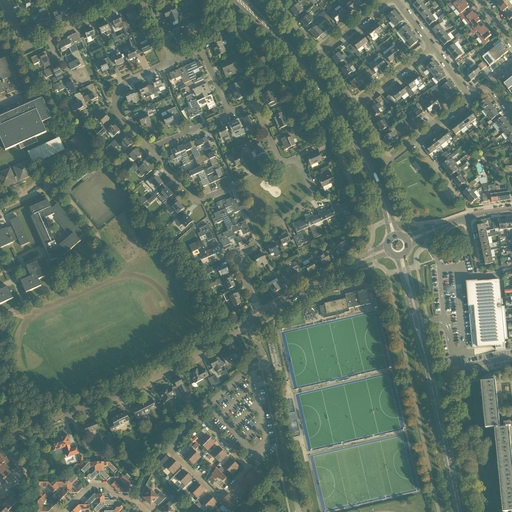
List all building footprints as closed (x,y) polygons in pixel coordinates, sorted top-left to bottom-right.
[(84,11),(91,8),(88,0),(80,0),(74,3),(78,11),(83,9),(84,11)] [(361,4),(358,0),(351,0),(350,1),(356,8),(361,4)] [(416,11),(424,5),(420,0),(415,0),(414,1),(416,3),(413,5),(417,11),(416,11)] [(457,0),(454,0),(451,3),(448,5),(450,7),(453,4),(457,9),(466,2),(464,0),(463,0),(458,0),(458,1),(457,0)] [(509,2),(507,0),(499,0),(495,3),(497,6),(498,5),(499,7),(498,7),(500,9),(509,2)] [(356,8),(350,1),(345,5),(351,12),(356,8)] [(458,15),(460,18),(467,13),(465,10),(469,7),(467,5),(468,4),(466,2),(457,9),(461,14),(458,15)] [(502,12),(505,15),(511,9),(511,5),(509,2),(500,9),(501,11),(502,11),(503,12),(502,12)] [(297,5),(291,10),(296,16),(302,11),(299,7),(301,5),(299,3),(297,5)] [(56,23),(64,20),(62,17),(68,15),(63,4),(58,7),(59,10),(57,11),(57,13),(53,15),(56,23)] [(424,5),(416,11),(417,11),(421,16),(420,16),(428,10),(424,5)] [(178,24),(177,21),(179,20),(174,7),(163,12),(166,18),(168,17),(171,24),(172,23),(173,26),(178,24)] [(341,8),(336,12),(342,19),(347,15),(341,8)] [(137,19),(139,24),(142,22),(139,16),(137,18),(133,10),(126,13),(129,20),(133,18),(134,21),(137,19)] [(428,10),(420,16),(421,16),(425,21),(424,21),(432,16),(428,10)] [(394,11),(391,13),(387,16),(391,21),(399,15),(398,16),(394,11)] [(46,19),(42,12),(40,13),(41,16),(38,17),(39,20),(36,21),(35,21),(31,23),(35,32),(39,31),(38,30),(40,29),(41,30),(46,28),(43,20),(46,19)] [(336,23),(342,19),(336,12),(331,16),(336,23)] [(469,15),(467,13),(460,18),(462,21),(465,19),(468,23),(477,16),(475,14),(473,12),(469,15)] [(300,21),(301,21),(306,27),(315,20),(310,14),(300,21)] [(328,17),(326,14),(321,19),(316,23),(318,26),(325,20),(327,24),(328,23),(329,24),(332,22),(328,17)] [(439,22),(442,20),(446,16),(444,14),(437,19),(439,22)] [(399,15),(391,21),(395,27),(402,21),(398,16),(399,16),(399,15)] [(126,24),(125,22),(122,23),(119,16),(111,19),(116,30),(120,28),(120,29),(124,28),(128,36),(131,35),(128,27),(126,24)] [(432,16),(424,21),(424,22),(425,21),(429,26),(436,21),(432,16)] [(470,29),(472,32),(478,27),(479,26),(477,24),(480,21),(478,19),(479,18),(477,16),(468,23),(472,28),(470,29)] [(111,34),(106,22),(98,26),(101,34),(105,32),(107,35),(111,34)] [(387,34),(381,26),(379,27),(377,24),(372,28),(371,27),(377,35),(382,31),(385,35),(387,34)] [(435,36),(443,30),(439,25),(432,30),(436,35),(435,36)] [(403,36),(410,30),(410,31),(406,26),(399,31),(403,36)] [(479,26),(478,27),(472,32),(474,35),(476,33),(480,37),(488,30),(487,28),(486,29),(484,26),(481,28),(479,26)] [(310,32),(316,39),(322,34),(325,31),(323,28),(320,31),(316,27),(310,32)] [(373,45),(376,49),(378,47),(372,39),(377,35),(371,27),(371,28),(366,32),(369,35),(367,37),(370,42),(373,45)] [(96,38),(95,36),(91,28),(84,32),(88,41),(96,38)] [(174,36),(178,45),(190,40),(184,28),(178,31),(180,34),(174,36)] [(407,42),(414,36),(414,35),(413,36),(410,31),(411,31),(410,30),(403,36),(407,42)] [(443,30),(435,36),(436,36),(440,40),(439,41),(447,35),(443,30)] [(483,46),(489,41),(488,39),(491,36),(489,33),(490,32),(488,30),(480,37),(483,42),(481,44),(483,46)] [(59,43),(60,46),(61,49),(65,47),(66,49),(69,48),(71,54),(78,50),(74,43),(77,41),(78,43),(81,41),(78,34),(75,35),(74,34),(65,38),(65,40),(59,43)] [(130,51),(126,53),(123,54),(125,59),(128,57),(129,60),(137,57),(136,54),(139,53),(136,45),(131,35),(129,36),(129,40),(130,43),(131,47),(132,47),(128,49),(130,51)] [(357,39),(362,46),(368,42),(362,35),(357,39)] [(447,35),(439,41),(440,41),(444,46),(451,40),(447,35)] [(414,36),(407,42),(411,47),(418,42),(414,36)] [(224,41),(223,41),(221,38),(212,42),(214,45),(212,46),(216,56),(226,52),(223,45),(226,44),(226,43),(226,41),(224,41)] [(136,45),(139,53),(140,54),(139,52),(142,51),(143,54),(151,50),(150,47),(153,46),(150,39),(140,43),(136,45)] [(362,46),(357,39),(352,43),(357,51),(362,46)] [(451,56),(459,50),(455,45),(459,41),(457,39),(454,42),(450,45),(452,47),(447,50),(451,55),(451,56)] [(495,48),(502,57),(508,52),(501,43),(495,48)] [(356,53),(353,49),(350,45),(346,47),(353,56),(357,54),(356,53)] [(384,55),(378,47),(376,49),(379,53),(382,57),(384,55)] [(395,48),(390,52),(396,60),(395,59),(400,55),(395,48)] [(459,58),(461,61),(463,59),(462,58),(466,55),(465,53),(461,48),(459,50),(451,56),(452,55),(456,60),(459,58)] [(489,53),(496,62),(502,57),(495,48),(489,53)] [(77,61),(68,64),(71,70),(77,67),(78,69),(85,66),(78,50),(71,54),(74,59),(76,58),(77,61)] [(49,58),(46,51),(31,58),(34,65),(39,62),(39,60),(41,59),(44,68),(50,65),(47,59),(49,58)] [(342,65),(345,63),(348,60),(346,57),(344,54),(341,51),(338,54),(332,58),(337,64),(340,62),(342,65)] [(390,52),(384,56),(390,63),(395,59),(396,60),(390,52)] [(496,62),(489,53),(482,58),(490,67),(496,62)] [(108,57),(109,58),(112,65),(112,66),(113,66),(112,65),(115,63),(116,66),(124,63),(121,55),(117,57),(116,54),(112,56),(108,57)] [(359,57),(358,56),(357,54),(353,56),(348,60),(345,63),(347,65),(341,70),(346,76),(352,72),(353,73),(355,71),(355,70),(353,66),(350,63),(359,57)] [(16,75),(8,57),(0,60),(0,95),(0,96),(1,96),(0,94),(0,93),(6,91),(7,94),(15,91),(13,88),(20,85),(16,75)] [(101,70),(102,72),(108,69),(107,66),(109,66),(112,65),(109,58),(104,60),(104,61),(99,64),(98,61),(94,63),(97,71),(101,70)] [(380,59),(375,63),(381,71),(381,70),(386,66),(380,59)] [(224,73),(226,77),(238,72),(233,60),(221,65),(223,69),(224,69),(226,72),(224,73)] [(426,67),(430,72),(438,66),(437,67),(433,61),(426,67)] [(478,65),(478,66),(481,70),(487,66),(483,61),(478,65)] [(195,62),(184,67),(190,81),(193,80),(194,84),(197,82),(196,79),(196,78),(193,71),(202,67),(200,62),(196,64),(195,62)] [(365,64),(369,70),(370,71),(371,69),(375,74),(380,70),(381,71),(375,63),(370,67),(367,63),(365,64)] [(54,72),(57,81),(63,78),(60,72),(62,71),(59,64),(44,71),(47,78),(52,75),(51,73),(54,72)] [(471,70),(477,78),(477,77),(482,73),(476,65),(471,70)] [(438,66),(430,72),(434,77),(442,71),(441,72),(437,67),(438,66)] [(190,81),(184,67),(169,74),(172,80),(180,77),(184,84),(190,81)] [(477,78),(471,70),(466,74),(471,81),(476,77),(477,78)] [(442,71),(434,77),(438,83),(434,86),(436,88),(439,85),(443,82),(441,80),(445,77),(441,72),(442,71)] [(410,78),(416,86),(418,88),(423,84),(424,86),(426,84),(418,73),(411,79),(410,78)] [(75,84),(72,77),(53,86),(55,91),(59,89),(60,91),(65,89),(66,91),(68,90),(70,94),(76,91),(73,85),(75,84)] [(155,92),(159,90),(159,89),(164,86),(165,88),(162,81),(160,82),(159,78),(158,79),(157,77),(154,79),(155,80),(152,81),(153,85),(150,86),(154,94),(155,98),(157,97),(155,92)] [(361,85),(361,84),(363,83),(361,80),(359,81),(357,78),(350,83),(355,89),(361,85)] [(410,78),(410,79),(405,83),(411,90),(416,86),(410,78)] [(441,87),(445,92),(453,86),(453,87),(449,82),(441,87)] [(211,92),(207,83),(193,90),(196,96),(202,93),(204,98),(208,96),(207,94),(211,92)] [(236,100),(238,99),(238,100),(239,100),(239,99),(246,96),(245,96),(244,96),(240,87),(241,86),(240,83),(230,87),(236,100)] [(100,99),(93,84),(86,87),(89,92),(91,92),(92,94),(83,97),(86,104),(92,101),(93,102),(100,99)] [(147,97),(152,95),(154,94),(150,86),(147,88),(145,84),(138,88),(141,96),(145,94),(147,97)] [(396,89),(395,89),(402,97),(407,93),(401,86),(396,90),(396,89)] [(453,86),(445,92),(449,98),(457,92),(453,87),(453,86)] [(402,97),(395,89),(396,90),(391,94),(396,101),(402,97)] [(132,100),(133,103),(140,100),(137,93),(134,94),(132,91),(124,95),(128,102),(132,100)] [(86,104),(83,97),(81,92),(77,94),(74,95),(76,98),(78,97),(79,102),(71,106),(73,111),(80,109),(81,110),(87,107),(86,104)] [(274,101),(272,98),(269,92),(261,95),(263,100),(264,99),(266,105),(269,104),(270,106),(269,107),(280,102),(278,99),(274,101)] [(430,101),(429,102),(428,102),(435,110),(434,109),(439,105),(435,99),(437,98),(434,94),(432,96),(433,97),(429,99),(430,101)] [(204,98),(197,102),(200,108),(207,105),(209,110),(216,107),(211,95),(208,96),(204,98)] [(202,113),(200,108),(197,102),(196,99),(194,100),(191,101),(188,96),(185,97),(188,103),(190,102),(193,109),(187,112),(188,112),(185,113),(187,119),(190,118),(191,118),(202,113)] [(389,96),(384,99),(388,104),(392,101),(389,96)] [(0,139),(5,151),(18,145),(21,150),(38,142),(36,137),(46,132),(42,123),(51,119),(42,98),(35,101),(34,99),(17,107),(15,104),(10,107),(11,110),(0,114),(0,139)] [(491,104),(487,99),(480,105),(484,110),(492,104),(491,104)] [(435,110),(428,102),(423,106),(429,114),(434,110),(435,110)] [(382,107),(381,105),(379,103),(368,110),(373,118),(375,116),(377,120),(382,117),(377,110),(382,107)] [(488,115),(496,109),(495,109),(491,105),(492,104),(484,110),(488,115)] [(138,118),(142,126),(145,124),(147,127),(151,125),(146,114),(148,113),(146,108),(140,110),(142,116),(138,118)] [(161,114),(164,121),(166,125),(174,122),(172,118),(175,116),(175,117),(178,115),(178,116),(179,116),(175,108),(161,114)] [(496,109),(488,115),(492,120),(499,115),(495,110),(496,109)] [(419,110),(414,113),(414,114),(420,122),(420,121),(425,117),(419,110)] [(93,116),(95,118),(95,119),(97,118),(103,125),(109,119),(104,114),(102,115),(99,111),(93,116)] [(466,116),(471,123),(476,119),(471,112),(466,116)] [(281,113),(271,118),(274,124),(276,123),(278,129),(287,126),(285,121),(286,120),(284,117),(283,118),(281,113)] [(383,116),(383,117),(384,120),(377,124),(381,131),(387,128),(391,126),(386,118),(390,116),(388,113),(383,116)] [(420,122),(414,114),(409,118),(414,125),(420,121),(420,122)] [(460,119),(466,127),(471,123),(466,116),(465,115),(466,116),(461,120),(460,119)] [(244,129),(248,127),(251,126),(252,129),(257,127),(254,120),(252,121),(250,116),(243,119),(240,121),(244,129)] [(496,122),(500,128),(508,122),(508,121),(507,122),(503,117),(496,122)] [(412,126),(409,122),(406,119),(403,121),(406,125),(409,129),(412,126)] [(455,123),(455,124),(461,131),(466,127),(460,119),(460,120),(458,122),(457,121),(455,123)] [(233,137),(236,136),(244,132),(242,128),(240,128),(237,122),(230,125),(232,129),(229,130),(233,137)] [(504,133),(511,127),(511,126),(511,127),(507,122),(508,122),(500,128),(504,133)] [(109,124),(104,128),(108,134),(112,138),(114,136),(115,138),(118,136),(117,134),(120,131),(115,126),(112,128),(109,124)] [(455,124),(450,128),(456,135),(461,131),(455,124)] [(233,137),(229,130),(226,132),(224,128),(217,131),(221,138),(225,137),(226,140),(229,139),(230,141),(233,140),(232,138),(233,137)] [(388,145),(392,143),(394,142),(392,137),(397,135),(394,128),(386,133),(387,136),(384,137),(388,145)] [(440,134),(446,142),(447,144),(449,144),(450,142),(451,141),(449,140),(452,138),(446,131),(441,135),(440,134)] [(435,138),(441,146),(446,142),(440,134),(441,135),(436,139),(435,138)] [(89,152),(76,137),(69,142),(82,158),(89,152)] [(206,137),(195,142),(197,148),(203,145),(207,155),(213,152),(206,137)] [(284,145),(283,145),(285,150),(293,146),(295,145),(291,137),(287,139),(286,137),(280,139),(282,144),(283,143),(284,145)] [(118,138),(110,145),(114,149),(120,144),(125,150),(131,144),(132,143),(129,141),(129,142),(126,138),(123,141),(121,139),(120,141),(118,138)] [(441,146),(435,138),(436,139),(431,143),(430,142),(436,150),(441,146)] [(63,150),(63,149),(62,146),(61,145),(59,139),(28,153),(31,158),(32,159),(33,163),(33,164),(63,150)] [(251,153),(253,157),(256,156),(256,157),(264,153),(260,144),(255,146),(252,140),(247,143),(251,153)] [(194,159),(200,156),(201,156),(197,148),(195,142),(194,141),(183,146),(186,151),(190,149),(194,159)] [(430,142),(430,143),(425,147),(431,154),(436,150),(430,142)] [(319,152),(326,149),(324,143),(317,146),(319,152)] [(184,166),(187,164),(185,159),(188,157),(186,151),(183,146),(183,145),(170,151),(172,155),(171,156),(170,157),(170,158),(171,159),(172,160),(173,160),(181,157),(183,160),(181,160),(184,166)] [(134,162),(141,156),(136,150),(132,153),(130,150),(124,155),(128,159),(131,157),(134,162)] [(241,153),(236,155),(237,157),(233,158),(237,167),(241,165),(242,166),(248,163),(245,157),(243,151),(241,152),(241,153)] [(453,166),(449,161),(458,154),(456,151),(446,159),(448,161),(442,165),(446,171),(453,166)] [(196,163),(198,166),(200,165),(203,164),(203,163),(209,160),(212,167),(218,164),(213,152),(207,155),(201,157),(202,161),(196,163)] [(321,161),(318,152),(307,157),(310,165),(321,161)] [(10,169),(7,170),(0,173),(0,183),(2,189),(11,185),(12,187),(16,186),(17,184),(20,183),(21,183),(25,182),(24,179),(33,175),(27,161),(13,167),(17,176),(14,178),(10,169)] [(141,166),(139,164),(134,168),(136,171),(138,169),(141,172),(139,174),(142,177),(145,174),(146,176),(148,174),(151,171),(144,163),(141,166)] [(456,172),(458,174),(463,170),(467,167),(465,164),(460,168),(458,165),(458,166),(456,163),(453,166),(446,171),(451,176),(456,172)] [(218,164),(212,167),(203,171),(206,176),(215,172),(218,176),(213,178),(215,182),(226,177),(224,173),(222,173),(218,164)] [(203,187),(209,184),(207,178),(206,178),(205,176),(206,176),(203,171),(202,167),(201,167),(200,165),(198,166),(199,168),(189,172),(191,177),(198,174),(201,181),(200,181),(203,187)] [(461,178),(463,177),(466,175),(463,170),(458,174),(459,177),(454,181),(459,187),(465,183),(461,178)] [(323,187),(324,190),(330,188),(331,187),(332,186),(332,185),(331,184),(334,182),(329,172),(322,174),(324,178),(319,180),(321,184),(323,187)] [(160,185),(162,184),(157,177),(154,179),(152,176),(145,182),(150,188),(153,191),(160,186),(161,186),(160,185)] [(492,203),(498,202),(496,186),(495,185),(487,186),(487,184),(481,185),(484,191),(488,191),(490,191),(492,203)] [(500,186),(496,186),(498,202),(511,200),(509,192),(501,194),(500,186)] [(172,195),(166,188),(161,193),(159,191),(147,201),(150,204),(156,198),(157,197),(163,203),(163,204),(167,200),(166,200),(172,195)] [(463,193),(467,198),(474,193),(477,190),(475,188),(472,191),(470,188),(463,193)] [(471,203),(478,199),(478,198),(474,193),(467,198),(471,203)] [(240,211),(234,198),(234,197),(225,201),(225,199),(222,201),(224,206),(225,208),(231,205),(234,213),(240,211)] [(58,260),(72,249),(80,241),(78,239),(83,234),(57,204),(53,207),(51,208),(47,200),(30,208),(33,216),(31,217),(43,244),(48,256),(51,261),(57,259),(58,260)] [(184,209),(178,202),(174,205),(171,202),(165,207),(172,214),(175,211),(178,214),(184,209)] [(339,204),(331,207),(332,209),(331,209),(334,216),(340,227),(348,224),(346,220),(342,222),(338,214),(346,211),(343,204),(340,206),(339,204)] [(222,218),(223,220),(225,225),(226,225),(229,230),(232,229),(230,227),(233,226),(225,208),(222,209),(222,210),(214,214),(216,218),(217,221),(222,218)] [(246,208),(240,211),(244,221),(249,219),(247,210),(246,208)] [(319,215),(322,221),(327,233),(332,231),(327,219),(334,216),(331,209),(327,211),(326,209),(318,213),(319,215)] [(174,221),(176,223),(179,227),(183,224),(185,227),(192,221),(187,215),(182,219),(180,217),(182,214),(179,217),(180,217),(174,221)] [(305,219),(306,221),(309,227),(314,239),(326,233),(325,232),(321,233),(321,231),(317,233),(314,225),(322,221),(319,215),(314,217),(313,215),(305,219)] [(7,229),(6,228),(6,229),(0,231),(0,248),(13,243),(12,242),(18,239),(21,246),(29,243),(18,217),(10,221),(12,227),(7,229)] [(230,227),(232,229),(234,233),(241,230),(243,235),(250,232),(246,224),(247,223),(246,223),(245,221),(233,226),(230,227)] [(309,227),(306,221),(301,223),(301,221),(292,224),(297,235),(293,237),(298,247),(302,245),(302,244),(304,243),(305,244),(309,242),(309,241),(310,241),(308,237),(304,239),(300,231),(309,227)] [(477,226),(479,233),(487,231),(485,224),(477,226)] [(205,235),(206,237),(208,242),(214,239),(208,225),(199,229),(201,232),(198,234),(200,238),(205,235)] [(227,239),(235,235),(234,233),(232,229),(229,230),(217,235),(219,238),(218,238),(220,242),(220,241),(224,250),(231,247),(227,239)] [(491,237),(498,236),(498,233),(497,232),(490,233),(489,231),(487,231),(479,233),(480,239),(491,237)] [(292,238),(289,239),(286,234),(279,237),(282,245),(287,243),(289,246),(295,244),(292,238)] [(246,244),(244,241),(244,239),(241,240),(239,236),(236,238),(238,244),(242,242),(243,245),(246,244)] [(340,255),(349,250),(345,244),(350,241),(347,236),(342,239),(344,242),(336,247),(340,255)] [(322,255),(319,257),(316,259),(318,262),(320,260),(323,265),(330,261),(327,255),(334,252),(326,237),(322,239),(327,247),(324,249),(320,251),(322,255)] [(492,243),(491,237),(480,239),(481,246),(489,244),(489,243),(492,243)] [(214,255),(213,252),(207,254),(206,251),(201,240),(198,242),(198,241),(197,241),(198,242),(189,246),(192,252),(198,250),(202,260),(214,255)] [(276,247),(274,244),(267,247),(270,255),(274,253),(276,257),(283,254),(280,247),(277,249),(276,247)] [(481,246),(483,252),(491,250),(489,244),(481,246)] [(483,252),(484,259),(492,257),(495,256),(494,250),(491,251),(491,250),(483,252)] [(269,259),(266,261),(262,254),(254,257),(256,261),(255,261),(256,262),(258,265),(262,263),(264,265),(267,264),(270,271),(274,269),(269,259)] [(319,263),(318,262),(316,259),(313,254),(310,256),(311,258),(302,263),(308,273),(316,269),(314,266),(315,265),(319,263)] [(493,264),(492,257),(484,259),(485,265),(493,264)] [(38,262),(31,265),(26,267),(31,277),(21,281),(26,293),(41,286),(38,280),(44,277),(38,262)] [(214,266),(215,269),(217,269),(220,277),(229,273),(227,268),(226,268),(225,266),(222,267),(221,263),(214,266)] [(297,265),(295,266),(290,269),(292,273),(288,275),(289,277),(288,278),(288,279),(288,280),(289,281),(290,281),(291,281),(292,282),(293,283),(293,284),(294,283),(295,282),(297,281),(296,281),(296,280),(300,278),(299,277),(300,277),(298,275),(297,274),(301,271),(297,265)] [(278,281),(269,287),(273,293),(280,290),(278,286),(285,282),(285,283),(286,283),(282,276),(277,279),(278,281)] [(227,290),(235,286),(231,278),(224,281),(227,290)] [(492,281),(478,282),(478,281),(466,282),(469,307),(471,333),(472,348),(478,348),(497,346),(497,351),(502,351),(506,350),(505,340),(502,307),(499,280),(492,281)] [(0,290),(0,304),(13,299),(8,287),(0,290)] [(345,294),(346,299),(348,309),(353,308),(352,307),(354,306),(355,307),(365,305),(365,304),(366,304),(366,305),(371,304),(370,299),(373,299),(371,293),(368,293),(367,289),(351,293),(352,294),(350,294),(350,293),(345,294)] [(223,295),(223,297),(226,302),(230,300),(234,307),(240,304),(238,298),(240,297),(238,293),(232,296),(231,291),(223,295)] [(326,314),(339,311),(339,314),(349,312),(348,309),(346,299),(341,300),(341,299),(340,299),(340,300),(335,301),(335,300),(335,301),(324,304),(324,305),(319,307),(321,313),(326,312),(326,314)] [(315,307),(303,311),(306,321),(318,318),(315,307)] [(225,364),(237,358),(233,350),(221,356),(225,364)] [(215,358),(208,362),(212,369),(215,367),(218,374),(222,371),(215,358)] [(197,369),(189,373),(195,383),(208,376),(204,369),(199,372),(197,369)] [(511,511),(511,460),(509,442),(511,442),(509,426),(511,426),(511,425),(511,418),(508,421),(508,422),(504,423),(504,428),(499,429),(494,381),(496,381),(499,381),(499,379),(498,377),(498,376),(497,375),(496,374),(493,377),(493,378),(489,378),(489,381),(481,382),(481,383),(482,383),(487,428),(485,428),(496,427),(496,429),(495,429),(495,430),(496,429),(504,511),(503,511),(502,511),(507,511),(511,511)] [(179,386),(182,393),(184,397),(192,393),(189,387),(185,389),(179,377),(173,380),(176,387),(179,386)] [(212,388),(216,386),(215,384),(212,377),(211,377),(208,379),(210,384),(212,388)] [(167,388),(159,393),(164,402),(172,398),(174,402),(178,400),(172,387),(168,389),(167,388)] [(153,399),(152,400),(142,405),(141,404),(131,409),(136,419),(149,413),(152,419),(157,416),(153,409),(156,408),(156,409),(162,406),(160,402),(156,404),(153,399)] [(108,426),(111,430),(112,432),(117,429),(125,425),(134,421),(131,414),(127,416),(124,412),(111,419),(113,424),(108,426)] [(95,421),(79,428),(82,435),(98,428),(95,421)] [(51,441),(54,450),(64,447),(66,451),(65,451),(67,457),(78,453),(76,447),(70,450),(69,445),(70,445),(67,436),(51,441)] [(204,436),(198,442),(207,450),(214,443),(209,438),(207,440),(204,436)] [(152,445),(154,450),(161,443),(159,439),(155,442),(156,443),(152,445)] [(219,462),(226,455),(221,450),(220,452),(216,448),(211,454),(219,462)] [(192,449),(191,449),(186,454),(190,458),(188,459),(193,464),(200,457),(192,449)] [(180,466),(174,461),(173,463),(169,460),(164,465),(172,474),(180,466)] [(231,474),(239,467),(234,462),(232,464),(228,460),(223,466),(231,474)] [(88,478),(91,481),(97,475),(99,475),(99,462),(89,462),(81,470),(84,473),(90,467),(93,467),(94,469),(94,471),(91,475),(90,474),(89,474),(87,476),(87,478),(88,478)] [(99,462),(99,475),(101,475),(107,481),(110,478),(103,471),(103,469),(105,467),(108,467),(114,473),(117,470),(109,462),(99,462)] [(2,479),(4,481),(9,476),(8,475),(10,473),(6,468),(0,473),(4,477),(2,479)] [(173,475),(172,475),(169,478),(169,479),(171,481),(181,471),(179,469),(173,475)] [(217,469),(211,474),(212,476),(215,479),(218,476),(222,480),(225,477),(217,469)] [(244,478),(252,485),(260,476),(254,471),(251,475),(249,473),(244,478)] [(182,472),(177,477),(176,477),(185,486),(192,478),(187,473),(185,475),(182,472)] [(74,475),(67,482),(67,493),(77,493),(82,488),(79,486),(76,488),(72,484),(77,479),(74,475)] [(129,493),(129,482),(122,475),(118,478),(114,478),(114,482),(111,485),(118,493),(129,493)] [(185,487),(182,490),(187,496),(189,493),(186,490),(193,483),(191,481),(185,487)] [(52,493),(55,490),(52,487),(48,482),(37,482),(37,493),(41,497),(42,497),(45,494),(41,491),(41,487),(46,487),(52,493)] [(57,483),(52,487),(55,490),(59,487),(63,487),(63,491),(57,497),(60,500),(67,493),(67,482),(66,482),(57,483)] [(232,490),(240,497),(248,489),(242,483),(239,487),(237,485),(232,490)] [(188,489),(197,498),(204,490),(199,486),(197,487),(194,484),(188,489)] [(149,504),(149,503),(150,504),(154,501),(158,505),(166,498),(160,492),(156,496),(150,490),(143,497),(147,501),(146,501),(149,504)] [(5,500),(12,507),(16,502),(12,498),(14,496),(12,494),(10,496),(11,497),(10,499),(8,497),(5,500)] [(42,497),(41,497),(37,502),(37,511),(48,511),(55,505),(52,502),(46,508),(41,508),(41,504),(48,498),(45,494),(42,497)] [(93,510),(94,510),(95,511),(96,511),(104,505),(104,498),(104,494),(93,494),(83,505),(89,505),(95,499),(98,499),(99,501),(99,503),(93,510)] [(209,510),(216,502),(211,498),(210,499),(206,496),(201,501),(209,510)] [(225,497),(220,503),(228,510),(236,501),(230,496),(227,499),(225,497)] [(239,501),(238,502),(235,505),(237,507),(240,504),(241,504),(243,501),(239,497),(238,499),(239,501)] [(104,511),(103,511),(118,511),(123,508),(115,500),(109,500),(109,499),(108,498),(104,498),(104,505),(113,505),(115,506),(115,509),(113,511),(104,511)] [(5,509),(8,511),(12,507),(5,500),(3,503),(4,504),(2,506),(5,509)] [(163,507),(165,509),(162,511),(177,511),(176,510),(171,506),(175,503),(171,500),(163,507)]
